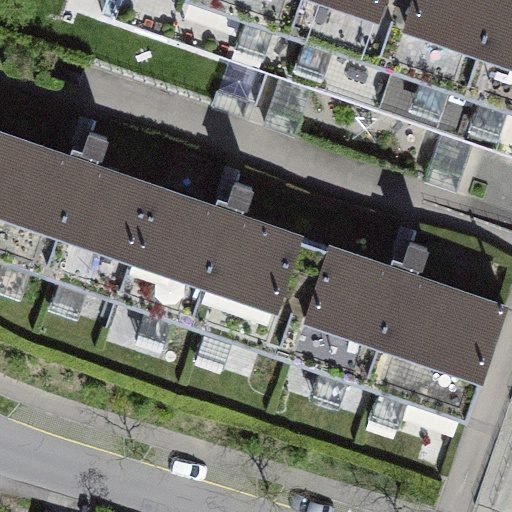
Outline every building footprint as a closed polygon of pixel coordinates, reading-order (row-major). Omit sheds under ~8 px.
[(376,109),(413,0),(106,0),(101,14),(112,17),(112,18),(376,109)] [(511,0),(413,0),(376,109),(511,155),(511,0)] [(116,297),(154,186),(95,166),(99,153),(101,154),(107,136),(89,130),(83,148),(72,144),(68,156),(0,133),(0,257),(0,258),(0,289),(21,296),(30,268),(58,277),(48,305),(78,316),(88,288),(116,297)] [(233,337),(291,357),(329,246),(240,216),(244,203),(246,204),(252,186),(234,180),(228,198),(217,194),(213,206),(154,186),(116,297),(144,307),(134,335),(164,345),(174,317),(203,327),(193,355),(223,366),(233,337)] [(329,246),(291,357),(319,367),(309,395),(339,406),(349,377),(378,387),(368,415),(398,426),(408,398),(467,418),(505,307),(415,276),(419,263),(421,264),(427,246),(410,240),(404,258),(393,254),(388,266),(329,246)]
